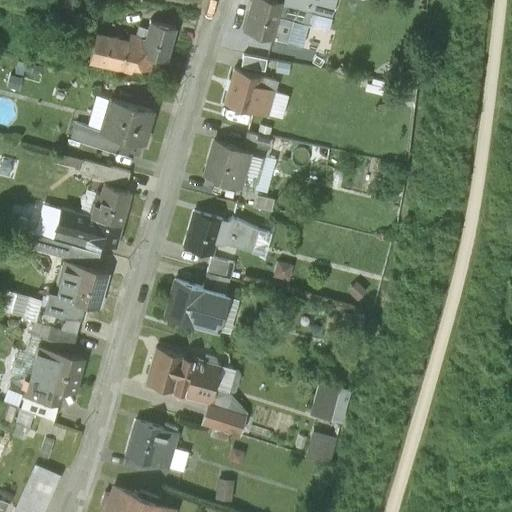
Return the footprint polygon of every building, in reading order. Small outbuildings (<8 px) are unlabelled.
[(283,4),(266,0),(253,0),(245,32),(273,40),(279,18),(283,4)] [(283,0),(283,4),(279,18),(293,22),(311,27),(315,14),(331,19),(336,0),(283,0)] [(293,22),(279,18),(273,40),(287,44),(293,22)] [(176,29),(150,22),(148,31),(143,46),(141,54),(154,58),(166,61),(176,29)] [(311,27),(293,22),(287,44),(327,55),(333,34),(311,27)] [(148,31),(139,29),(137,38),(129,42),(143,46),(148,31)] [(129,42),(97,32),(90,59),(131,71),(132,67),(150,72),(154,58),(141,54),(143,46),(129,42)] [(243,56),(241,67),(264,71),(266,60),(243,56)] [(225,105),(253,113),(268,117),(277,82),(262,78),(234,70),(225,105)] [(110,100),(101,133),(75,124),(71,140),(127,156),(131,142),(118,138),(127,105),(110,100)] [(152,112),(127,105),(118,138),(131,142),(143,145),(152,112)] [(272,140),(247,133),(245,140),(242,150),(263,156),(267,158),(272,140)] [(242,150),(214,142),(205,176),(253,190),(263,156),(242,150)] [(130,173),(83,160),(80,174),(126,187),(128,181),(130,173)] [(104,186),(101,195),(96,194),(89,217),(61,209),(56,230),(89,239),(115,246),(130,193),(104,186)] [(249,203),(248,209),(269,214),(272,201),(250,197),(249,203)] [(254,228),(232,218),(228,221),(227,225),(221,223),(222,220),(194,212),(184,247),(213,255),(215,245),(220,246),(228,245),(248,251),(254,228)] [(254,228),(248,251),(264,255),(271,231),(254,228)] [(89,239),(56,230),(53,240),(53,241),(71,246),(86,250),(89,239)] [(71,246),(53,241),(53,240),(26,233),(22,246),(68,259),(71,246)] [(86,250),(71,246),(68,259),(67,263),(95,270),(98,261),(100,254),(86,250)] [(233,264),(210,258),(209,265),(206,273),(207,273),(229,279),(233,264)] [(67,263),(65,262),(64,266),(61,265),(56,282),(59,283),(56,293),(49,291),(44,309),(44,310),(81,320),(82,320),(86,305),(98,308),(108,274),(95,270),(67,263)] [(229,279),(207,273),(204,282),(202,288),(224,294),(229,279)] [(202,288),(175,280),(165,316),(198,325),(199,323),(205,325),(204,327),(215,330),(226,295),(202,288)] [(81,320),(44,310),(44,309),(39,307),(35,321),(52,327),(76,335),(78,328),(81,320)] [(52,327),(35,322),(31,335),(47,340),(52,327)] [(76,335),(52,327),(47,340),(72,348),(74,343),(76,335)] [(26,383),(33,350),(17,347),(10,380),(26,383)] [(58,353),(39,347),(26,395),(58,404),(62,389),(49,385),(58,353)] [(204,363),(156,349),(146,384),(174,392),(174,395),(176,397),(178,398),(181,398),(183,397),(185,395),(208,402),(210,401),(213,399),(214,397),(215,394),(215,391),(213,389),(211,387),(214,377),(215,377),(218,365),(217,362),(216,360),(206,358),(204,363)] [(83,360),(58,353),(49,385),(62,389),(74,393),(83,360)] [(330,384),(319,381),(310,414),(321,417),(321,416),(341,422),(349,391),(330,385),(330,384)] [(58,404),(26,395),(22,410),(53,421),(56,412),(58,404)] [(240,419),(209,409),(207,416),(204,425),(234,435),(234,436),(239,437),(244,421),(240,419)] [(164,430),(136,422),(126,456),(154,464),(164,430)] [(164,430),(154,464),(190,474),(196,452),(183,448),(186,436),(164,430)] [(336,437),(312,431),(305,457),(328,465),(336,437)] [(37,465),(16,511),(42,511),(59,474),(37,465)] [(231,499),(234,480),(221,478),(218,497),(231,499)] [(162,500),(140,492),(138,497),(114,488),(111,495),(105,493),(101,505),(107,507),(105,511),(173,511),(174,510),(160,505),(162,500)]
